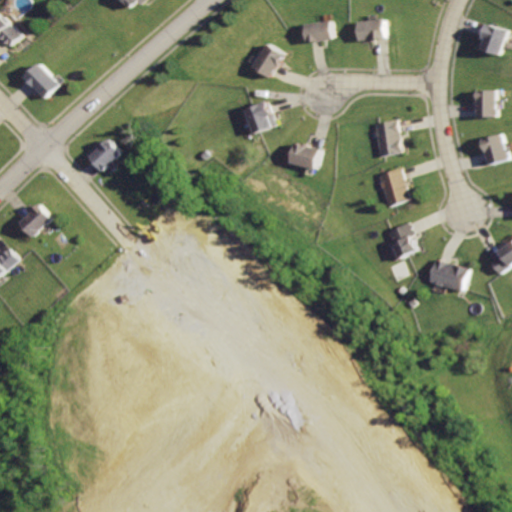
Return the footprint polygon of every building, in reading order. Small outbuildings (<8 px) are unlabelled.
[(127,0),(137,11),(149,0),(127,0)] [(8,10),(0,18),(0,39),(4,43),(8,39),(19,50),(34,36),(8,10)] [(358,22),(359,44),(390,42),(389,19),(358,22)] [(306,26),(309,46),(339,42),(336,22),(306,26)] [(511,31),(511,42),(508,56),(488,51),(491,41),(485,39),(490,24),(511,31)] [(271,44),(254,70),(275,83),(292,58),(271,44)] [(47,62),(30,79),(52,101),(69,85),(47,62)] [(501,92),(502,118),(484,118),(483,92),(501,92)] [(250,110),(261,137),(283,129),(273,101),(250,110)] [(402,121),(408,153),(384,158),(378,126),(402,121)] [(506,134),(511,151),(511,160),(495,166),(487,140),(506,134)] [(89,158),(104,175),(130,154),(115,137),(89,158)] [(297,143),(293,165),(325,171),(329,149),(297,143)] [(406,168),(417,200),(396,208),(384,177),(406,168)] [(41,205),(17,225),(32,242),(56,222),(41,205)] [(416,224),(429,252),(408,262),(395,234),(416,224)] [(498,264),(507,257),(504,253),(511,247),(511,271),(506,276),(498,264)] [(8,250),(0,257),(0,278),(19,262),(8,250)] [(478,270),(472,291),(439,282),(444,261),(478,270)]
